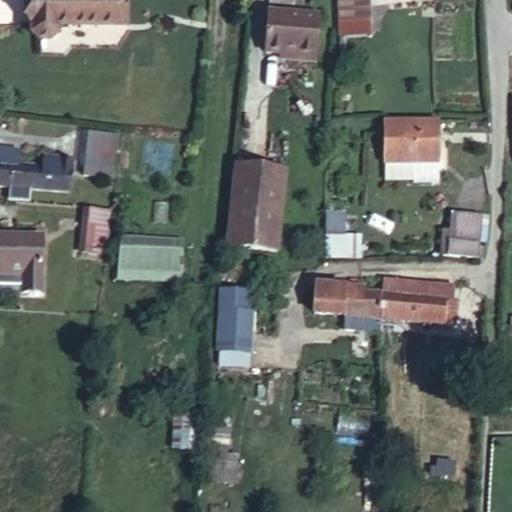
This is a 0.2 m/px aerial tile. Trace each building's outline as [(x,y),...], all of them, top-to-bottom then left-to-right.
[(0,0),(0,15),(17,16),(17,30),(24,37),(35,37),(42,30),(42,23),(103,24),(103,18),(109,19),(109,0),(0,0)] [(112,0),(109,0),(109,19),(103,18),(103,24),(112,24),(112,0)] [(348,0),(323,0),(323,12),(349,12),(348,0)] [(308,8),(257,5),(255,46),(271,47),(306,49),(308,8)] [(349,25),(349,12),(323,12),(323,25),(349,25)] [(433,126),(432,106),(380,108),(380,127),(433,126)] [(101,150),(101,120),(75,119),(74,150),(101,150)] [(433,149),(433,126),(380,127),(380,150),(407,150),(433,149)] [(0,154),(13,155),(14,142),(0,141),(0,154)] [(36,156),(13,155),(0,154),(0,178),(7,179),(65,181),(66,149),(37,148),(36,156)] [(433,149),(407,150),(407,167),(434,166),(433,149)] [(280,171),(229,166),(222,248),(274,252),(280,171)] [(28,180),(7,179),(6,193),(27,194),(28,180)] [(442,227),(472,225),(472,198),(440,199),(442,227)] [(84,215),(99,216),(100,201),(77,200),(76,215),(84,215)] [(339,204),(323,203),(323,245),(338,245),(338,225),(339,204)] [(84,215),(76,215),(75,235),(83,235),(84,215)] [(99,216),(84,215),(83,235),(98,236),(99,216)] [(355,226),(338,225),(338,245),(354,246),(355,226)] [(472,239),(472,225),(442,227),(434,227),(434,241),(472,239)] [(36,233),(0,230),(0,287),(32,289),(36,233)] [(183,255),(183,238),(125,236),(124,253),(183,255)] [(183,255),(124,253),(124,267),(183,267),(183,255)] [(457,269),(385,265),(384,283),(457,285),(457,269)] [(326,306),(324,277),(308,277),(308,305),(326,306)] [(326,306),(384,305),(384,283),(372,283),(371,277),(324,277),(326,306)] [(384,305),(384,309),(457,311),(458,285),(457,285),(384,283),(384,305)] [(244,288),(217,286),(216,306),(242,308),(244,288)] [(242,308),(216,306),(213,346),(243,349),(246,308),(242,308)] [(170,412),(171,448),(201,447),(201,411),(170,412)] [(456,453),(439,451),(438,467),(454,468),(456,453)]
